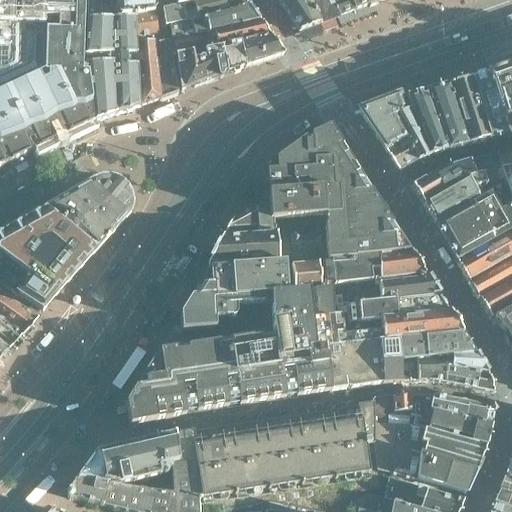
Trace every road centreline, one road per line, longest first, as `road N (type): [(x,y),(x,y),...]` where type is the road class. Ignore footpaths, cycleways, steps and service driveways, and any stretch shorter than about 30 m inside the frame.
road 1 (tertiary): [(506,0),(307,69),(222,106),(192,131)]
road 2 (tertiary): [(192,131),(150,213),(68,338),(0,409)]
road 3 (residential): [(192,131),(81,166),(0,211)]
